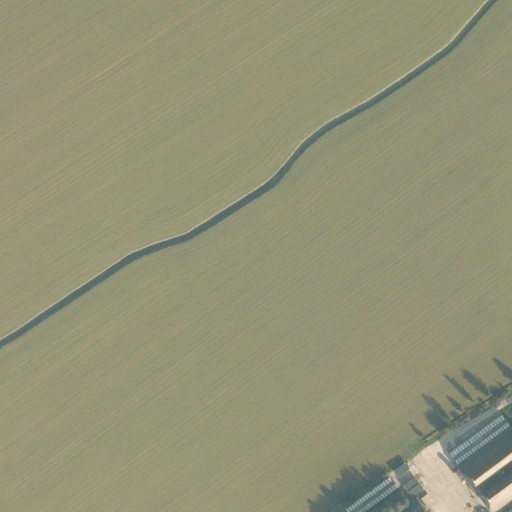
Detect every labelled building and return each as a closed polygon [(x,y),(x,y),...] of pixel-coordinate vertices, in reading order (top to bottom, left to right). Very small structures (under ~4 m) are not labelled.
[(511,426),(459,465),(493,510),(511,496),(511,426)] [(408,460),(397,469),(401,475),(413,466),(408,460)] [(401,476),(406,482),(417,475),(412,468),(401,476)] [(406,484),(414,494),(426,485),(418,474),(406,484)] [(428,511),(416,495),(393,511),(428,511)]
